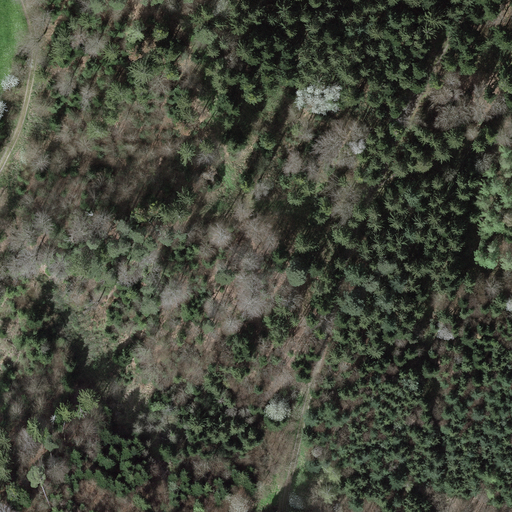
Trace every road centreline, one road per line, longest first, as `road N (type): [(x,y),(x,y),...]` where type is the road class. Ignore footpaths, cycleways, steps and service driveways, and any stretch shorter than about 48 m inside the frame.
road 1 (track): [(470,0),(357,218),(282,511)]
road 2 (track): [(0,166),(35,54),(26,0)]
road 3 (track): [(511,130),(373,179)]
